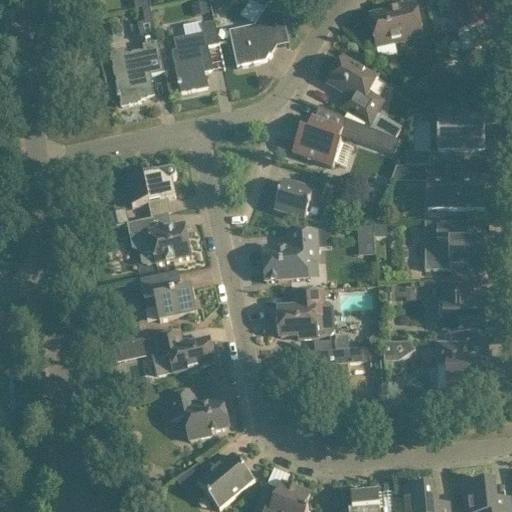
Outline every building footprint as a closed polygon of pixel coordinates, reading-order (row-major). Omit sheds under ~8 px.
[(266,64),(275,50),(272,36),(275,31),(285,29),(285,33),(286,33),(279,0),(268,0),(272,3),(263,16),(255,29),(230,34),(237,70),(266,64)] [(451,0),(455,17),(459,34),(470,31),(474,47),(477,61),(501,56),(501,41),(501,16),(484,19),(480,0),(451,0)] [(191,6),(194,19),(209,16),(207,3),(191,6)] [(377,50),(395,46),(423,40),(420,25),(415,4),(386,10),(387,15),(370,19),(377,50)] [(153,23),(150,10),(142,11),(145,25),(153,23)] [(220,47),(216,28),(215,25),(202,28),(204,37),(174,43),(176,53),(172,54),(182,97),(208,91),(205,76),(210,75),(212,71),(208,50),(220,47)] [(161,57),(158,45),(151,46),(143,48),(144,54),(127,58),(126,52),(111,55),(119,95),(117,96),(118,100),(120,100),(122,110),(142,105),(141,102),(155,99),(151,79),(165,76),(161,57)] [(354,102),(347,114),(370,127),(383,105),(369,96),(378,81),(343,61),(328,87),(354,102)] [(438,110),(438,126),(438,154),(485,154),(485,128),(501,128),(501,103),(484,103),(484,118),(457,118),(457,110),(438,110)] [(331,128),(316,122),(312,121),(311,122),(307,135),(301,132),(293,156),(312,163),(333,171),(335,166),(342,147),(339,146),(343,134),(360,140),(364,129),(342,120),(338,130),(331,128)] [(388,123),(381,136),(395,141),(402,131),(388,123)] [(404,182),(404,169),(396,170),(392,182),(404,182)] [(437,213),(485,213),(485,188),(476,188),(476,176),(466,176),(466,171),(429,171),(428,199),(428,213),(437,213)] [(143,179),(137,181),(127,183),(133,211),(177,201),(176,198),(173,185),(176,183),(177,179),(177,178),(176,176),(175,175),(173,175),(172,175),(156,178),(155,174),(143,177),(143,179)] [(275,214),(305,223),(315,227),(322,225),(326,212),(321,205),(327,185),(312,180),(308,192),(284,184),(275,214)] [(117,229),(127,227),(129,227),(126,212),(115,214),(118,228),(117,228),(117,229)] [(129,227),(127,227),(130,239),(133,252),(140,254),(154,251),(157,267),(157,268),(192,260),(185,227),(155,234),(152,222),(129,227)] [(449,273),(449,268),(469,268),(469,274),(485,274),(485,245),(468,245),(468,226),(426,226),(426,274),(449,273)] [(387,228),(374,229),(375,241),(387,240),(387,228)] [(373,229),(358,231),(359,245),(374,244),(373,229)] [(318,251),(317,234),(288,236),(289,251),(264,253),(266,286),(308,282),(307,266),(319,265),(318,251)] [(178,290),(182,289),(179,276),(140,284),(146,312),(157,310),(160,325),(198,316),(193,293),(180,296),(178,290)] [(473,286),(453,286),(444,286),(444,305),(440,305),(440,319),(444,319),(444,334),(486,334),(486,304),(473,304),(473,286)] [(318,342),(318,340),(331,340),(336,334),(334,310),(329,306),(324,306),(323,294),(291,296),(292,311),(279,312),(280,340),(300,339),(300,343),(318,342)] [(201,374),(201,371),(215,368),(210,342),(182,347),(180,335),(155,340),(159,359),(153,360),(157,381),(188,374),(188,377),(201,374)] [(384,350),(383,345),(383,336),(375,337),(370,343),(370,351),(384,350)] [(408,342),(388,346),(391,359),(411,354),(408,342)] [(438,346),(438,366),(448,366),(448,395),(464,395),(464,390),(486,390),(486,360),(470,360),(470,346),(438,346)] [(122,347),(113,349),(117,367),(126,365),(122,347)] [(351,398),(348,367),(363,366),(362,352),(347,353),(347,352),(302,356),(305,401),(351,398)] [(194,395),(175,399),(167,401),(172,424),(183,422),(185,429),(187,428),(190,444),(212,439),(211,436),(229,432),(223,404),(197,409),(194,395)] [(374,402),(349,404),(351,420),(376,418),(374,402)] [(199,466),(176,483),(187,497),(199,488),(218,511),(222,511),(255,485),(233,458),(208,477),(204,473),(199,466)] [(145,490),(146,490),(155,497),(163,487),(152,480),(148,486),(145,490)] [(510,511),(510,500),(496,502),(494,483),(464,486),(466,511),(510,511)] [(304,511),(310,498),(283,487),(279,496),(267,491),(258,511),(304,511)] [(450,511),(450,507),(436,508),(434,489),(416,491),(416,490),(404,491),(405,502),(393,503),(394,511),(393,511),(450,511)] [(380,511),(379,494),(351,496),(352,511),(380,511)]
